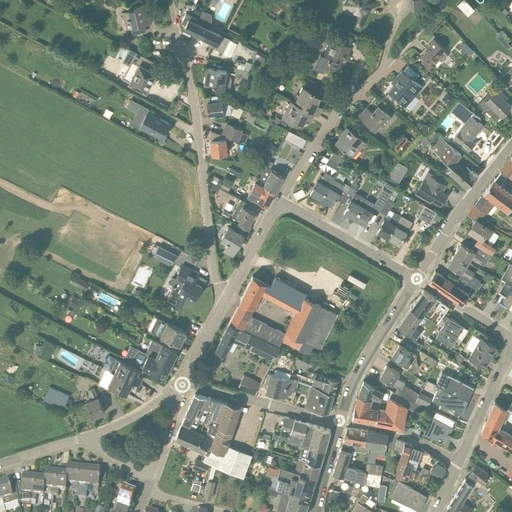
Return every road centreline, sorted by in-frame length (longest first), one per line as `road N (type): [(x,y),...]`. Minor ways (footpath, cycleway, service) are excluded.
road 1 (residential): [(224,301),(193,93),(170,0)]
road 2 (residential): [(278,200),(342,105),(446,0)]
road 3 (residential): [(416,279),(511,142)]
road 4 (residential): [(338,421),(361,362),(416,279)]
road 5 (residential): [(338,421),(180,382)]
road 6 (residential): [(416,279),(278,200)]
road 7 (residential): [(338,421),(405,433),(457,463)]
road 8 (residential): [(511,353),(457,463)]
